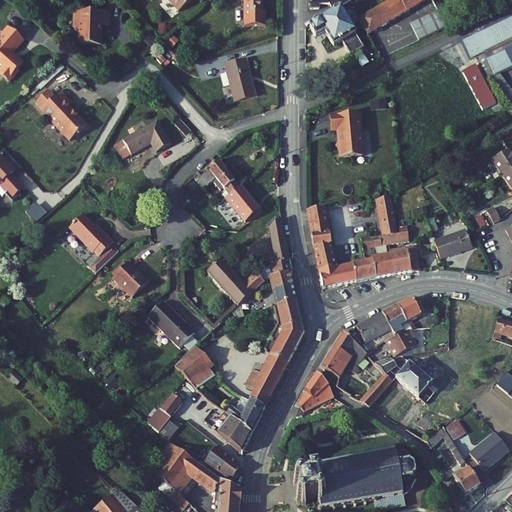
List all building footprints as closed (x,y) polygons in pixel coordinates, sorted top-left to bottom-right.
[(164,0),(185,22),(201,7),(194,0),(164,0)] [(260,0),(244,0),(244,34),(265,34),(265,24),(260,24),(260,0)] [(391,0),(360,18),(364,25),(368,32),(420,2),(418,0),(391,0)] [(353,32),(338,7),(304,28),(310,38),(319,33),(328,48),(336,43),(343,55),(357,47),(353,41),(368,32),(364,25),(353,32)] [(435,10),(409,25),(419,41),(445,26),(435,10)] [(511,16),(458,41),(466,56),(511,35),(511,16)] [(117,21),(82,19),(81,36),(86,36),(85,53),(107,54),(109,35),(116,35),(117,21)] [(22,60),(31,49),(19,39),(17,41),(14,38),(7,47),(7,50),(4,50),(0,46),(0,73),(0,74),(1,74),(1,76),(9,84),(10,87),(15,92),(25,80),(24,79),(29,74),(25,71),(20,71),(19,66),(17,65),(17,60),(22,60)] [(163,52),(168,57),(172,54),(167,49),(163,52)] [(482,110),(497,103),(477,64),(462,71),(482,110)] [(239,96),(243,114),(263,109),(253,71),(233,77),(235,84),(229,85),(232,98),(239,96)] [(67,72),(53,85),(56,89),(71,76),(67,72)] [(62,105),(55,98),(43,108),(50,116),(62,105)] [(78,113),(67,101),(62,105),(50,116),(47,118),(75,150),(92,135),(75,116),(78,113)] [(366,123),(338,127),(340,141),(347,141),(348,148),(349,148),(349,153),(347,154),(345,157),(348,159),(349,159),(351,169),(372,166),(369,149),(371,146),(371,141),(368,138),(366,123)] [(128,148),(136,162),(156,150),(162,160),(177,151),(163,127),(128,148)] [(25,191),(15,180),(13,178),(23,169),(11,157),(4,164),(0,159),(0,183),(10,195),(8,197),(15,204),(23,197),(21,195),(25,191)] [(511,163),(501,170),(511,184),(511,183),(511,163)] [(218,179),(236,200),(246,192),(222,164),(207,178),(205,180),(210,187),(218,179)] [(15,180),(25,171),(23,169),(13,178),(15,180)] [(203,174),(198,179),(202,183),(205,180),(207,178),(203,174)] [(234,203),(253,226),(267,214),(247,190),(246,192),(236,200),(234,203)] [(402,205),(386,207),(391,248),(404,246),(406,245),(402,205)] [(328,208),(308,211),(309,221),(329,219),(328,208)] [(491,225),(500,218),(493,208),(483,215),(491,225)] [(102,254),(108,260),(123,245),(103,227),(101,228),(89,217),(75,231),(100,255),(102,254)] [(270,252),(271,260),(290,257),(284,217),(282,217),(271,229),(275,251),(270,252)] [(329,219),(309,221),(315,249),(322,290),(358,283),(355,270),(338,268),(332,240),(329,219)] [(494,227),(487,230),(495,244),(502,240),(494,227)] [(476,245),(452,257),(459,273),(483,262),(476,245)] [(406,254),(404,246),(391,248),(392,256),(406,254)] [(409,261),(408,261),(416,272),(421,271),(420,269),(420,263),(418,256),(416,246),(407,247),(407,252),(409,261)] [(371,260),(392,256),(391,248),(369,251),(371,260)] [(274,274),(287,272),(290,271),(293,271),(290,257),(271,260),(274,274)] [(452,257),(447,259),(454,275),(459,273),(452,257)] [(408,261),(374,267),(376,278),(416,272),(408,261)] [(224,262),(212,275),(246,308),(272,285),(263,275),(250,287),(224,262)] [(120,279),(138,301),(154,288),(135,266),(120,279)] [(366,269),(355,270),(358,283),(376,278),(374,267),(366,269)] [(272,285),(274,295),(293,287),(290,271),(287,272),(272,285)] [(268,314),(277,310),(296,300),(293,287),(274,295),(264,300),(268,314)] [(257,353),(276,340),(301,323),(296,300),(277,310),(280,325),(249,345),(255,354),(257,353)] [(418,305),(405,312),(415,330),(431,322),(430,319),(434,317),(429,306),(418,305)] [(153,321),(183,354),(198,340),(168,308),(153,321)] [(405,312),(390,320),(403,344),(407,342),(410,340),(407,334),(415,330),(405,312)] [(196,319),(188,325),(196,333),(203,327),(196,319)] [(511,323),(499,319),(493,335),(500,337),(502,332),(511,335),(511,323)] [(390,352),(393,350),(403,344),(390,320),(366,333),(375,349),(385,343),(390,352)] [(278,348),(274,356),(290,364),(304,335),(301,323),(276,340),(278,348)] [(178,370),(194,388),(240,349),(225,330),(178,370)] [(407,342),(412,351),(418,347),(412,339),(410,340),(407,342)] [(368,371),(376,363),(353,340),(339,360),(350,367),(352,363),(358,368),(361,364),(368,371)] [(393,350),(404,367),(409,364),(417,359),(412,351),(407,342),(403,344),(393,350)] [(249,400),(253,402),(268,409),(290,364),(274,356),(267,369),(259,366),(247,389),(253,391),(249,400)] [(349,385),(355,374),(358,369),(358,368),(352,363),(350,367),(339,360),(331,373),(349,385)] [(365,374),(368,371),(361,364),(358,368),(358,369),(365,374)] [(404,386),(437,411),(458,384),(458,380),(440,388),(409,364),(404,367),(383,371),(385,373),(393,380),(401,389),(404,386)] [(367,376),(365,374),(358,369),(355,374),(364,380),(367,376)] [(496,385),(509,395),(511,390),(511,377),(506,372),(496,385)] [(389,385),(393,380),(385,373),(382,378),(389,385)] [(338,390),(327,378),(312,394),(314,396),(304,410),(306,411),(300,426),(322,421),(320,411),(343,404),(338,390)] [(395,398),(401,389),(393,380),(389,385),(386,389),(395,398)] [(369,410),(380,417),(395,398),(386,389),(369,410)] [(165,435),(190,403),(180,395),(154,428),(165,435)] [(242,396),(228,415),(255,436),(268,409),(253,402),(244,418),(237,413),(247,399),(242,396)] [(255,436),(228,415),(217,429),(216,431),(246,454),(255,436)] [(445,428),(452,441),(466,434),(459,421),(445,428)] [(448,447),(435,457),(438,460),(451,451),(457,460),(463,455),(449,437),(444,441),(448,447)] [(478,461),(494,478),(511,462),(511,446),(504,438),(478,461)] [(213,461),(195,447),(190,453),(209,467),(212,464),(237,483),(250,467),(224,447),(225,446),(216,439),(212,444),(220,451),(213,461)] [(444,441),(430,451),(435,457),(448,447),(444,441)] [(175,442),(154,470),(163,478),(184,449),(175,442)] [(393,448),(395,460),(409,459),(414,459),(412,449),(406,447),(393,448)] [(312,468),(290,471),(293,500),(315,499),(316,510),(368,501),(369,505),(372,504),(373,511),(379,511),(402,507),(398,481),(410,479),(416,474),(414,462),(409,459),(395,460),(393,448),(311,458),(312,468)] [(228,495),(225,511),(244,511),(247,494),(209,467),(190,453),(184,449),(163,478),(177,490),(191,470),(199,476),(228,495)] [(457,460),(464,470),(470,465),(463,455),(457,460)] [(191,470),(177,490),(184,496),(187,491),(199,476),(191,470)] [(460,482),(473,499),(488,489),(476,473),(465,482),(463,479),(460,482)] [(101,495),(90,507),(95,511),(148,511),(123,487),(108,501),(101,495)] [(184,496),(179,502),(191,511),(200,511),(206,506),(187,491),(184,496)]
